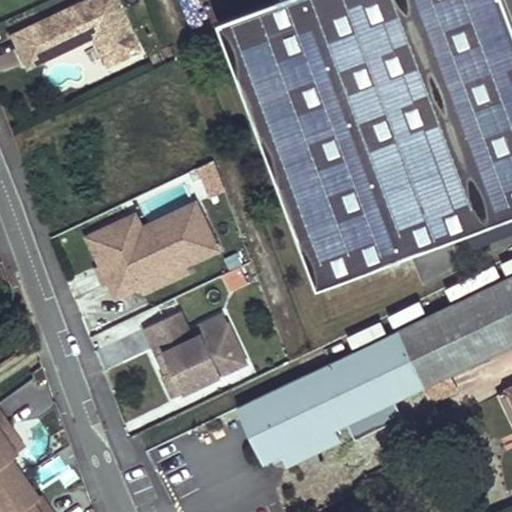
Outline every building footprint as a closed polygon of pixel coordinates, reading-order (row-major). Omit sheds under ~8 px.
[(116,0),(88,0),(36,25),(51,58),(95,37),(108,66),(141,51),(116,0)] [(277,0),(222,21),(322,287),(511,214),(511,7),(509,0),(277,0)] [(146,225),(139,211),(123,219),(136,247),(158,237),(156,233),(191,217),(192,221),(206,214),(200,200),(146,225)] [(176,277),(193,269),(190,263),(222,248),(206,214),(192,221),(191,217),(156,233),(158,237),(136,247),(123,219),(100,230),(122,275),(111,280),(119,297),(143,285),(141,280),(171,265),(176,277)] [(100,230),(90,235),(103,263),(99,265),(107,282),(111,280),(122,275),(100,230)] [(176,277),(171,265),(141,280),(143,285),(146,291),(176,277)] [(229,291),(246,283),(239,268),(222,275),(229,291)] [(511,276),(395,333),(422,389),(427,387),(511,346),(511,276)] [(182,309),(176,312),(188,338),(195,335),(182,309)] [(176,312),(147,325),(168,371),(165,373),(175,395),(209,380),(206,373),(221,366),(224,373),(249,360),(230,322),(206,333),(208,338),(192,346),(188,338),(176,312)] [(230,322),(226,312),(201,323),(204,331),(206,333),(230,322)] [(206,333),(204,331),(195,335),(188,338),(192,346),(208,338),(206,333)] [(422,389),(395,333),(240,406),(267,464),(422,389)] [(221,366),(206,373),(209,380),(224,373),(221,366)] [(434,403),(427,387),(422,389),(267,464),(274,479),(434,403)] [(0,411),(13,403),(4,390),(0,393),(0,411)] [(0,429),(21,415),(13,403),(0,411),(0,429)] [(0,511),(34,511),(33,511),(24,498),(19,490),(25,486),(19,478),(11,465),(2,453),(0,449),(0,442),(3,441),(0,436),(0,511)] [(35,448),(27,436),(2,453),(11,465),(35,448)] [(44,461),(35,448),(11,465),(19,478),(44,461)] [(57,494),(49,481),(24,498),(33,511),(57,494)] [(57,511),(66,506),(57,494),(33,511),(34,511),(57,511)]
